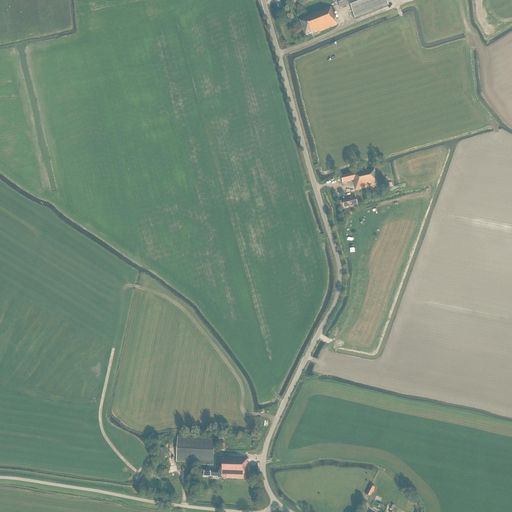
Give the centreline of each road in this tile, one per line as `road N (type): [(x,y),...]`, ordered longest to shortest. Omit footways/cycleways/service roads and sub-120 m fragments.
road 1 (unclassified): [(277,503),(263,473),(268,437),(340,276),(262,0)]
road 2 (unclassified): [(235,511),(0,477)]
